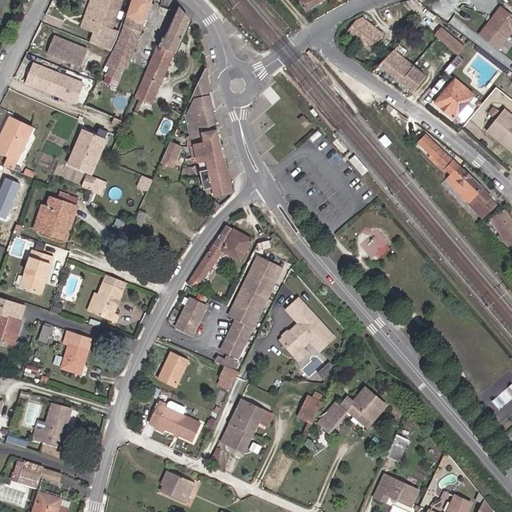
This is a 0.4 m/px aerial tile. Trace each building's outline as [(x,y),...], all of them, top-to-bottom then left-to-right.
[(114,0),(98,0),(89,24),(101,29),(95,45),(110,51),(118,33),(111,30),(122,3),(114,0)] [(133,61),(153,0),(136,0),(124,42),(111,68),(123,74),(129,60),(133,61)] [(381,23),(406,12),(396,3),(374,10),(381,23)] [(179,8),(139,94),(155,101),(190,22),(179,8)] [(511,19),(499,9),(479,36),(498,51),(511,33),(511,19)] [(358,18),(351,22),(342,32),(364,49),(377,33),(358,18)] [(95,45),(101,29),(89,24),(86,32),(94,34),(91,43),(95,45)] [(429,32),(445,46),(451,52),(458,43),(435,24),(429,32)] [(89,49),(55,37),(49,54),(83,66),(89,49)] [(435,57),(441,63),(451,52),(445,46),(435,57)] [(389,49),(375,65),(405,90),(418,75),(389,49)] [(458,67),(464,59),(457,54),(451,63),(458,67)] [(85,83),(33,64),(26,83),(77,102),(85,83)] [(450,79),(431,101),(449,117),(450,116),(454,119),(458,119),(466,109),(466,105),(463,102),(468,95),(450,79)] [(232,191),(208,82),(205,82),(190,112),(194,124),(184,128),(184,140),(194,138),(198,148),(193,150),(194,157),(199,157),(207,186),(215,195),(232,191)] [(301,114),(297,118),(304,126),(308,122),(301,114)] [(510,148),(511,144),(511,124),(501,115),(488,130),(510,148)] [(15,169),(22,172),(42,131),(21,121),(6,155),(19,161),(15,169)] [(101,128),(98,135),(108,140),(111,133),(101,128)] [(91,175),(108,140),(98,135),(86,129),(70,164),(91,175)] [(413,144),(417,148),(421,144),(422,145),(425,141),(419,135),(416,138),(418,140),(413,144)] [(183,140),(176,136),(169,152),(175,155),(180,145),(183,140)] [(438,169),(446,177),(455,168),(426,140),(425,141),(422,145),(421,144),(417,148),(427,158),(425,160),(436,171),(438,169)] [(187,149),(180,145),(175,155),(169,152),(164,161),(178,168),(187,149)] [(200,199),(201,200),(206,195),(198,189),(194,193),(200,199)] [(58,193),(52,207),(43,228),(67,239),(82,203),(58,193)] [(202,200),(206,205),(211,200),(206,195),(201,200),(202,200)] [(210,208),(222,219),(227,212),(228,211),(225,208),(223,206),(217,201),(210,208)] [(43,228),(52,207),(47,205),(38,227),(43,228)] [(507,247),(511,244),(511,218),(505,207),(488,217),(507,247)] [(149,219),(139,214),(136,222),(145,226),(149,219)] [(226,227),(189,285),(192,287),(194,286),(195,284),(198,286),(207,272),(208,273),(219,255),(222,257),(223,254),(239,262),(250,240),(226,227)] [(24,288),(29,290),(41,293),(54,257),(38,252),(24,288)] [(236,319),(222,351),(236,358),(279,267),(257,256),(229,316),(236,319)] [(118,310),(129,282),(109,274),(96,311),(120,320),(123,312),(118,310)] [(191,299),(175,329),(191,337),(207,307),(191,299)] [(304,307),(298,299),(285,310),(292,318),(304,307)] [(0,339),(9,343),(18,319),(2,313),(5,304),(0,302),(0,339)] [(304,307),(292,318),(298,324),(310,313),(304,307)] [(332,339),(310,313),(298,324),(295,327),(296,328),(293,331),(291,331),(289,333),(286,332),(281,337),(281,339),(279,341),(292,356),(294,354),(303,346),(308,341),(311,345),(317,345),(319,342),(324,347),(332,339)] [(22,320),(18,319),(9,343),(13,344),(22,320)] [(94,336),(76,331),(64,368),(82,373),(94,336)] [(317,345),(311,345),(318,352),(324,347),(319,342),(317,345)] [(303,346),(294,354),(299,360),(308,352),(303,346)] [(187,359),(170,351),(158,378),(175,385),(187,359)] [(233,361),(226,358),(225,361),(223,365),(231,368),(233,361)] [(238,371),(224,366),(219,377),(233,383),(238,371)] [(511,383),(511,384),(492,400),(499,408),(511,397),(511,383)] [(368,391),(355,410),(377,425),(390,407),(368,391)] [(0,423),(8,403),(0,400),(0,423)] [(312,427),(318,414),(322,407),(308,401),(298,420),(312,427)] [(160,412),(153,409),(147,421),(154,424),(153,427),(161,431),(162,427),(192,440),(199,422),(181,414),(184,408),(181,405),(174,402),(168,402),(165,409),(162,407),(160,412)] [(62,446),(73,410),(55,404),(49,423),(40,420),(34,438),(44,441),(62,446)] [(252,439),(260,423),(263,416),(240,404),(228,427),(230,428),(252,439)] [(341,429),(351,415),(355,410),(348,405),(341,413),(337,410),(329,422),(341,429)] [(372,431),(377,425),(355,410),(351,415),(372,431)] [(271,420),(263,416),(260,423),(268,427),(271,420)] [(341,429),(329,422),(323,430),(335,438),(341,429)] [(252,439),(230,428),(221,446),(243,457),(252,439)] [(5,443),(11,430),(6,429),(1,442),(5,443)] [(414,439),(403,433),(392,457),(403,462),(414,439)] [(11,442),(26,447),(28,441),(14,436),(11,442)] [(67,476),(30,464),(23,485),(38,489),(42,479),(63,486),(67,476)] [(423,488),(389,472),(378,496),(389,502),(393,494),(415,504),(423,488)] [(194,484),(172,474),(162,493),(185,503),(194,484)] [(60,511),(61,509),(66,498),(44,491),(37,511),(60,511)] [(451,511),(471,511),(477,503),(462,494),(451,511)]
